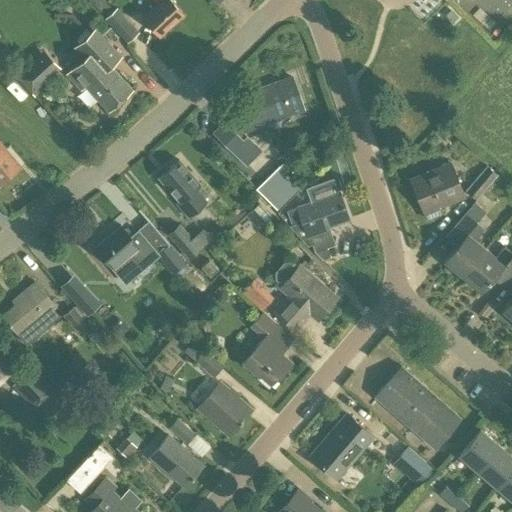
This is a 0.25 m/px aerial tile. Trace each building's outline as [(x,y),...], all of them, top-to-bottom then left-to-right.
[(88,0),(100,14),(109,6),(103,0),(88,0)] [(150,0),(156,5),(142,17),(158,35),(183,13),(170,0),(150,0)] [(126,42),(138,31),(116,7),(104,18),(126,42)] [(33,96),(47,84),(45,81),(60,68),(43,49),(15,74),(33,96)] [(108,110),(131,89),(94,49),(71,70),(108,110)] [(246,163),(259,150),(245,135),(243,130),(302,109),(291,77),(252,91),(256,103),(234,110),(224,120),(225,121),(214,132),(246,163)] [(441,136),(449,129),(443,122),(435,129),(441,136)] [(0,182),(19,166),(0,143),(0,182)] [(328,160),(333,180),(339,178),(349,175),(341,147),(328,160)] [(188,216),(206,201),(203,198),(207,194),(199,185),(200,185),(178,160),(158,177),(179,200),(176,202),(188,216)] [(426,218),(440,212),(437,206),(463,196),(449,163),(410,178),(426,218)] [(476,199),(496,174),(486,165),(465,190),(476,199)] [(279,186),(268,176),(255,189),(265,199),(276,210),(289,197),(302,184),(292,173),(279,186)] [(323,228),(348,219),(339,192),(297,207),(297,208),(288,212),(292,225),(302,221),(308,237),(324,232),(323,228)] [(463,277),(486,249),(474,239),(483,228),(476,222),(444,260),(463,277)] [(191,237),(179,224),(167,235),(188,259),(198,250),(211,238),(202,228),(191,237)] [(129,235),(121,225),(95,247),(111,267),(124,283),(157,256),(172,274),(185,263),(169,244),(158,253),(137,229),(129,235)] [(486,249),(463,277),(479,290),(502,263),(486,249)] [(209,276),(217,269),(208,259),(200,267),(209,276)] [(298,267),(291,261),(283,261),(274,272),(275,279),(281,285),(279,287),(289,296),(275,311),(295,329),(309,313),(317,320),(337,298),(300,265),(298,267)] [(259,312),(273,297),(253,279),(239,294),(259,312)] [(26,345),(59,316),(53,309),(55,307),(33,281),(19,294),(22,297),(1,314),(16,332),(16,333),(26,345)] [(511,318),(511,296),(501,310),(511,318)] [(79,336),(90,326),(73,306),(62,315),(79,336)] [(144,319),(155,331),(163,323),(152,311),(144,319)] [(271,385),(291,362),(281,353),(294,338),(262,311),(250,325),(263,336),(242,360),(271,385)] [(19,375),(12,368),(17,364),(0,348),(0,380),(7,373),(15,381),(11,385),(33,408),(34,407),(46,420),(66,402),(31,365),(19,375)] [(213,377),(223,364),(204,348),(193,360),(213,377)] [(434,447),(460,417),(400,366),(374,396),(434,447)] [(228,435),(251,409),(219,382),(197,407),(228,435)] [(334,476),(370,434),(348,415),(312,457),(334,476)] [(186,443),(195,433),(176,417),(168,427),(186,443)] [(478,469),(498,445),(479,429),(458,453),(478,469)] [(184,486),(203,465),(168,435),(149,456),(184,486)] [(79,491),(111,457),(98,444),(65,479),(79,491)] [(432,467),(407,445),(392,462),(417,484),(432,467)] [(497,486),(511,467),(511,456),(498,445),(478,469),(497,486)] [(511,498),(511,467),(497,486),(511,498)] [(133,511),(110,490),(114,487),(105,478),(86,499),(95,507),(90,511),(133,511)] [(448,503),(456,495),(444,485),(438,494),(448,503)] [(319,510),(308,501),(310,499),(298,488),(277,511),(324,511),(321,508),(319,510)] [(456,495),(448,503),(458,511),(460,511),(467,504),(456,495)]
